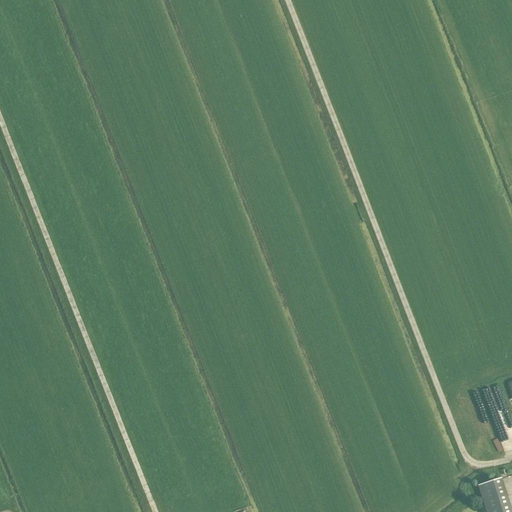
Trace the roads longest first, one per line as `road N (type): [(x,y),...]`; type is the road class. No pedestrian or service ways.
road 1 (track): [(485,466),(462,455),(286,0)]
road 2 (track): [(154,511),(0,116)]
